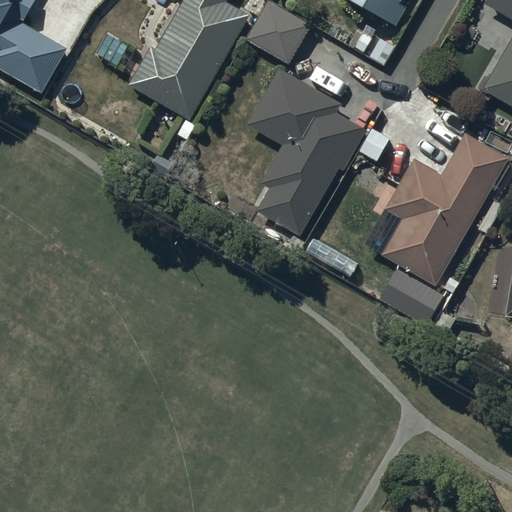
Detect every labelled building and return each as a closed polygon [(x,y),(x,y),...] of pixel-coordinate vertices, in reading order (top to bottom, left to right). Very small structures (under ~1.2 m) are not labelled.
[(67,44),(20,18),(22,14),(25,15),(32,0),(0,0),(0,64),(43,88),(67,44)] [(190,114),(250,11),(231,0),(182,0),(158,43),(154,40),(131,80),(190,114)] [(359,0),(398,23),(408,5),(400,1),(400,0),(359,0)] [(511,0),(485,0),(511,15),(511,31),(482,85),(511,101),(511,0)] [(358,26),(349,41),(385,62),(396,43),(377,32),(375,35),(358,26)] [(251,122),(285,140),(264,179),(273,183),(259,209),(302,232),(340,163),(348,168),(370,127),(339,110),(345,99),(282,65),(251,122)] [(387,205),(403,214),(384,250),(439,281),(491,186),(495,188),(509,162),(506,161),(510,153),(466,129),(443,170),(415,155),(408,168),(400,164),(393,178),(399,182),(387,205)]
